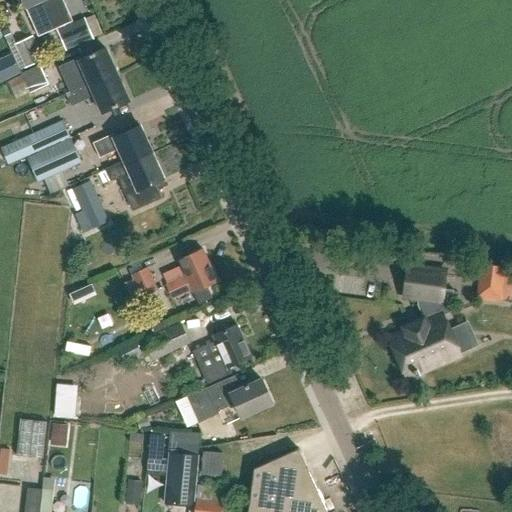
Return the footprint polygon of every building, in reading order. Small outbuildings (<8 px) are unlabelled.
[(21,0),(26,9),(38,37),(56,30),(55,29),(52,22),(42,0),(21,0)] [(42,0),(52,22),(55,29),(56,30),(64,26),(61,19),(67,16),(60,0),(42,0)] [(66,51),(93,39),(84,18),(57,30),(66,51)] [(25,68),(44,59),(33,36),(14,45),(25,68)] [(89,86),(116,74),(104,48),(78,60),(77,59),(61,66),(66,76),(81,69),(87,83),(89,86)] [(12,56),(0,60),(0,83),(20,75),(12,56)] [(30,93),(48,85),(40,66),(22,74),(30,93)] [(116,74),(89,86),(87,83),(65,94),(70,105),(93,95),(101,113),(128,101),(116,74)] [(33,136),(40,152),(70,138),(63,122),(33,136)] [(123,162),(124,164),(151,152),(139,125),(113,137),(112,135),(93,143),(99,158),(117,150),(123,162)] [(71,140),(27,160),(38,183),(82,163),(71,140)] [(163,179),(151,152),(124,164),(123,162),(105,169),(110,181),(117,177),(118,177),(132,210),(159,197),(153,184),(163,179)] [(82,211),(100,203),(91,181),(72,189),(82,211)] [(82,233),(107,222),(102,210),(76,222),(82,233)] [(211,297),(205,285),(216,280),(201,250),(177,261),(185,277),(165,286),(171,298),(190,289),(191,292),(192,291),(197,304),(211,297)] [(432,301),(438,301),(442,302),(446,272),(408,267),(404,297),(432,301)] [(141,297),(156,289),(157,289),(147,268),(131,275),(141,297)] [(482,284),(481,297),(501,300),(503,287),(482,284)] [(80,289),(69,294),(74,305),(85,300),(80,289)] [(390,339),(407,377),(415,374),(417,377),(421,376),(419,372),(460,354),(443,316),(436,319),(438,301),(432,301),(429,322),(425,323),(424,320),(405,328),(406,332),(390,339)] [(153,361),(190,343),(181,323),(143,341),(153,361)] [(235,325),(211,336),(219,352),(197,362),(206,383),(230,373),(227,367),(249,357),(235,325)] [(241,386),(236,374),(184,397),(196,423),(216,414),(215,412),(233,403),(240,418),(271,404),(259,378),(241,386)] [(25,415),(24,455),(49,456),(50,415),(25,415)] [(147,418),(138,421),(140,429),(149,426),(147,418)] [(66,446),(68,425),(53,424),(50,445),(66,446)] [(4,470),(17,471),(18,445),(6,445),(4,470)] [(325,511),(297,449),(254,469),(252,469),(246,511),(325,511)] [(219,476),(221,454),(202,453),(200,474),(219,476)] [(182,454),(180,467),(168,466),(165,503),(193,506),(195,485),(198,456),(182,454)] [(0,488),(22,492),(23,481),(1,477),(0,483),(0,488)] [(129,481),(127,496),(140,498),(142,482),(129,481)] [(193,507),(192,511),(221,511),(224,487),(195,485),(193,506),(193,507)] [(38,511),(41,490),(26,488),(23,511),(38,511)]
